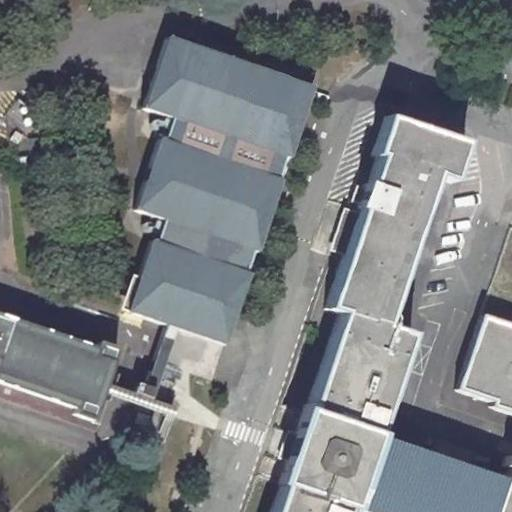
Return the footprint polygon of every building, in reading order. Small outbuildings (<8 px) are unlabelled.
[(159,140),(134,212),(162,221),(155,243),(150,242),(126,313),(179,331),(180,332),(182,332),(189,335),(223,347),(238,303),(248,275),(242,274),(250,252),(255,254),(280,182),(275,180),(283,158),(287,159),(312,88),(166,38),(150,86),(142,110),(155,114),(170,120),(163,142),(159,140)] [(511,511),(511,325),(479,315),(453,390),(489,402),(487,407),(511,415),(511,460),(504,458),(500,469),(505,470),(502,480),(375,437),(409,334),(398,330),(402,317),(387,312),(433,177),(450,183),(463,143),(384,116),(370,155),(375,157),(365,185),(363,184),(355,208),(357,209),(323,309),(337,314),(304,412),(301,411),(277,484),(280,485),(270,511),(511,511)] [(0,383),(73,409),(71,414),(91,421),(117,349),(96,342),(95,348),(0,315),(0,383)] [(151,389),(169,395),(178,370),(147,359),(138,385),(141,385),(138,395),(148,399),(151,389)] [(162,417),(131,406),(122,431),(153,442),(162,417)] [(389,438),(395,417),(384,414),(377,434),(389,438)] [(136,480),(108,509),(110,511),(125,511),(147,491),(136,480)]
